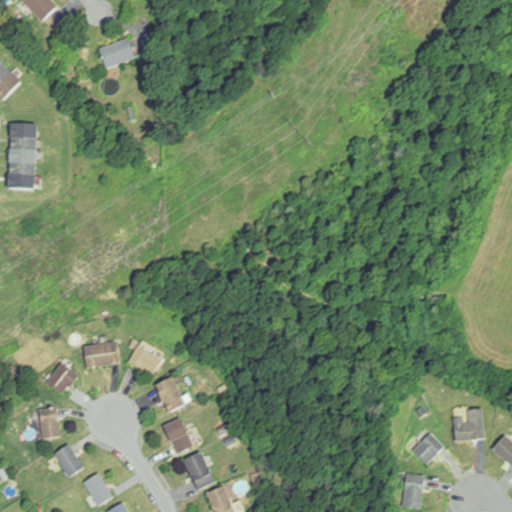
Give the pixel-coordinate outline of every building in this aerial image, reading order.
[(24,0),(45,22),(60,8),(52,0),(24,0)] [(138,60),(131,40),(103,49),(110,69),(138,60)] [(0,98),(5,104),(25,84),(0,59),(0,98)] [(39,128),(13,126),(10,189),(36,190),(39,128)] [(86,346),(119,341),(122,364),(89,368),(86,346)] [(130,363),(140,346),(165,359),(156,377),(130,363)] [(48,382),(63,394),(70,385),(75,388),(84,376),(64,361),(48,382)] [(158,385),(175,376),(189,405),(172,413),(158,385)] [(58,407),(63,436),(46,439),(41,410),(58,407)] [(466,417),(467,423),(472,423),(470,410),(486,408),(489,440),(457,443),(455,418),(466,417)] [(165,426),(183,418),(196,446),(178,454),(165,426)] [(434,432),(449,447),(430,466),(415,451),(434,432)] [(511,461),(497,449),(509,434),(511,436),(511,461)] [(57,454),(72,444),(87,468),(72,478),(57,454)] [(186,460),(204,451),(219,482),(201,491),(186,460)] [(86,483),(102,473),(116,497),(101,506),(86,483)] [(409,473),(428,475),(424,509),(405,506),(409,473)] [(217,511),(209,492),(227,485),(237,511),(217,511)] [(109,511),(126,502),(131,511),(109,511)]
